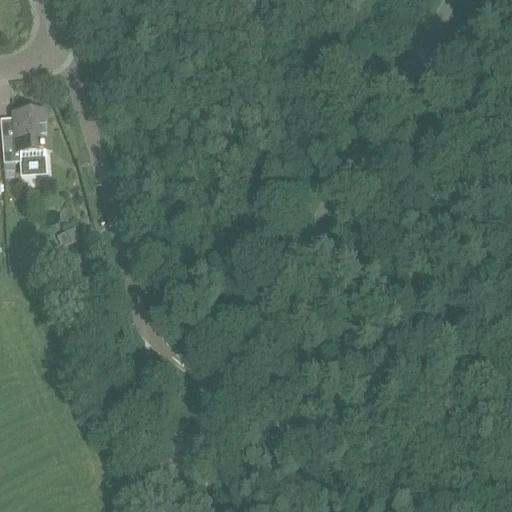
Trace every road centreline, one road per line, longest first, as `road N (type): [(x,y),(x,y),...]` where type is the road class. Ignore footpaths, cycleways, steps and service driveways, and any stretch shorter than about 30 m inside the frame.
road 1 (unclassified): [(181,511),(227,397),(452,0)]
road 2 (unclassified): [(158,338),(72,63)]
